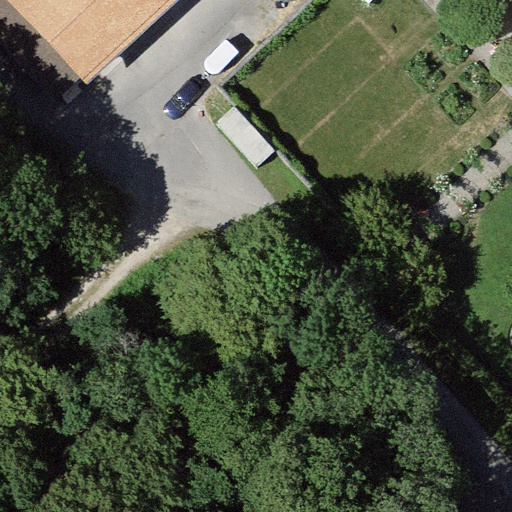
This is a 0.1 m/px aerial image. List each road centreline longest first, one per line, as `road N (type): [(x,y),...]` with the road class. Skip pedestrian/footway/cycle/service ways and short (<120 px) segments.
road 1 (track): [(184,158),(252,212),(414,373),(511,484)]
road 2 (track): [(0,384),(96,306),(184,158),(142,92)]
